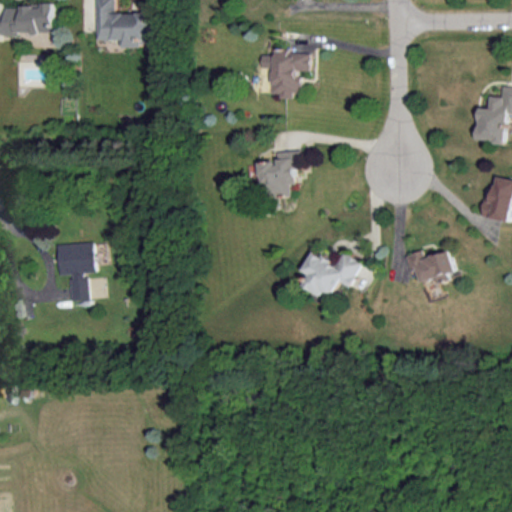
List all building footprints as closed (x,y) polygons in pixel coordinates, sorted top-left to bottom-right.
[(99,0),(100,38),(125,38),(125,45),(158,44),(158,11),(119,11),(118,0),(99,0)] [(56,31),(56,1),(43,1),(43,5),(8,5),(8,14),(3,14),(3,31),(56,31)] [(314,50),(275,50),(275,53),(265,53),(265,66),(275,66),(274,91),(282,92),(282,94),(303,95),(304,68),(313,69),(314,50)] [(511,84),(505,84),(504,95),(493,94),(492,106),(483,106),(480,139),(509,141),(511,111),(511,84)] [(263,160),(265,194),(295,192),(294,182),(300,182),(299,163),(304,162),(303,148),(279,150),(280,159),(263,160)] [(511,218),(511,177),(498,175),(493,200),(487,198),(484,214),(511,220),(511,218)] [(62,243),(63,273),(73,272),(75,299),(92,298),(91,271),(99,270),(98,240),(62,243)] [(306,284),(325,294),(328,288),(336,293),(343,280),(353,285),(366,260),(347,250),(341,262),(316,249),(306,269),(312,272),(306,284)] [(409,254),(414,270),(421,268),(424,281),(439,276),(441,282),(453,278),(451,272),(459,270),(453,249),(428,257),(426,249),(409,254)]
